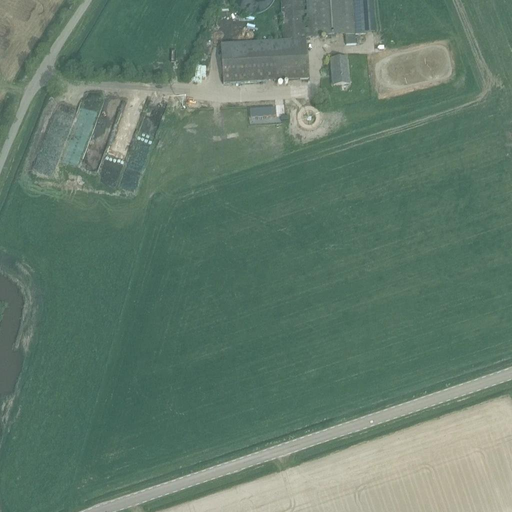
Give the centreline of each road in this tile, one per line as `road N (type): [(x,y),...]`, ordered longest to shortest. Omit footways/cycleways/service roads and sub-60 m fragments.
road 1 (secondary): [(97,511),(511,376)]
road 2 (unclassified): [(0,165),(90,0)]
